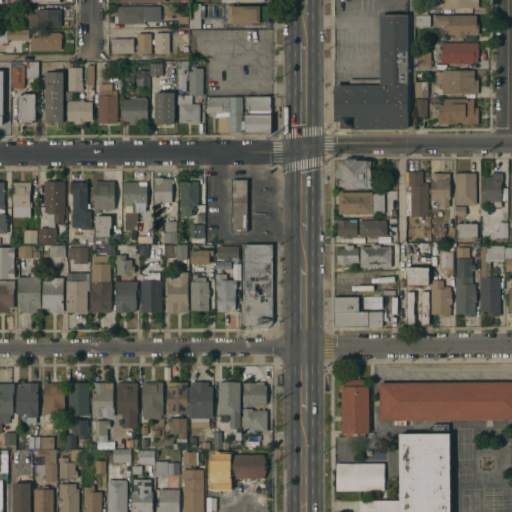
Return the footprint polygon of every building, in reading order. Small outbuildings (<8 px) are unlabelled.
[(476,0),(476,7),(456,7),(456,8),(443,8),(443,0),(476,0)] [(189,4),(200,4),(199,5),(203,5),(203,18),(201,18),(201,21),(199,21),(199,28),(189,28),(189,4)] [(259,22),(251,22),(251,23),(231,23),(226,23),(226,4),(232,4),(232,6),(267,6),(267,22),(259,22)] [(426,14),(415,14),(415,5),(426,5),(426,14)] [(117,16),(116,16),(116,7),(117,7),(117,6),(143,6),(144,23),(117,23),(117,16)] [(60,27),(35,27),(35,25),(24,25),(24,13),(35,13),(35,9),(60,9),(60,27)] [(406,128),(350,128),(338,128),(338,121),(334,121),(333,84),(348,84),(348,79),(378,79),(378,15),(406,14),(406,128)] [(429,26),(415,26),(415,15),(429,15),(429,26)] [(477,22),(477,34),(476,34),(476,41),(462,41),(462,37),(453,37),(453,34),(447,34),(447,29),(443,29),(443,25),(433,25),(433,15),(475,15),(475,22),(477,22)] [(28,29),(28,39),(6,39),(6,30),(28,29)] [(0,41),(27,41),(27,34),(4,35),(3,30),(0,30),(0,41)] [(29,37),(37,37),(37,32),(59,32),(59,34),(61,34),(61,41),(60,41),(60,50),(29,50),(29,37)] [(150,53),(136,53),(136,33),(150,33),(150,53)] [(168,53),(154,53),(154,33),(167,33),(168,53)] [(111,52),(111,39),(132,39),(132,52),(111,52)] [(476,56),(475,56),(475,61),(472,61),(472,63),(440,62),(440,42),(477,42),(476,56)] [(429,69),(415,69),(415,51),(429,51),(429,69)] [(37,78),(25,78),(25,65),(23,65),(23,86),(20,86),(20,87),(15,87),(15,88),(11,88),(11,65),(10,65),(11,61),(37,61),(37,78)] [(187,61),(187,80),(185,80),(185,90),(181,91),(181,89),(177,89),(177,61),(187,61)] [(149,63),(161,63),(161,76),(149,76),(149,63)] [(202,65),(201,95),(188,94),(188,65),(202,65)] [(81,90),(67,91),(67,67),(80,67),(81,90)] [(148,85),(135,85),(135,79),(136,79),(136,70),(148,70),(148,85)] [(472,79),(476,79),(476,93),(461,93),(461,92),(449,92),(449,93),(441,93),(441,82),(435,82),(435,71),(441,71),(441,70),(472,70),(472,79)] [(43,72),(43,86),(45,86),(45,122),(62,122),(62,72),(43,72)] [(426,81),(426,97),(415,97),(415,81),(426,81)] [(98,84),(111,83),(111,95),(116,95),(116,123),(97,123),(97,95),(98,95),(98,93),(99,93),(98,84)] [(154,124),(153,92),(173,92),(173,123),(154,124)] [(34,121),(33,122),(31,123),(21,123),(19,122),(18,121),(18,120),(18,95),(22,95),(22,93),(34,93),(34,120),(34,121)] [(132,99),(132,97),(145,97),(145,99),(147,99),(147,118),(137,118),(137,124),(128,124),(128,121),(121,121),(121,99),(132,99)] [(244,133),(244,131),(216,132),(216,115),(228,116),(228,112),(221,112),(221,113),(215,113),(215,115),(209,114),(209,113),(205,113),(205,99),(207,99),(207,97),(241,97),(241,121),(244,121),(244,115),(247,115),(247,106),(244,106),(244,97),(269,97),(269,115),(270,115),(270,133),(244,133)] [(425,98),(425,115),(415,115),(415,98),(425,98)] [(472,107),(477,107),(477,123),(460,123),(460,121),(455,121),(455,123),(436,123),(436,104),(442,104),(442,98),(472,98),(472,107)] [(84,121),(84,123),(73,123),(73,121),(66,121),(66,102),(67,102),(67,100),(83,100),(83,101),(91,101),(91,121),(84,121)] [(178,103),(198,104),(198,123),(178,122),(178,103)] [(340,160),(343,160),(343,158),(355,158),(355,160),(365,160),(365,161),(372,161),(372,165),(368,165),(369,180),(373,180),(373,188),(344,188),(344,186),(340,186),(337,184),(337,180),(339,177),(339,169),(337,166),(337,162),(339,160),(340,160)] [(421,215),(421,219),(417,219),(417,215),(405,215),(405,185),(406,185),(406,170),(421,170),(421,182),(426,182),(426,215),(421,215)] [(448,172),(448,199),(447,199),(447,206),(438,206),(438,202),(435,202),(435,199),(430,199),(430,172),(448,172)] [(474,172),(474,204),(455,204),(455,172),(474,172)] [(479,176),(490,176),(490,172),(503,172),(503,185),(499,185),(500,215),(487,215),(486,204),(479,204),(479,176)] [(170,183),(170,187),(171,187),(171,189),(170,189),(170,191),(171,191),(171,193),(170,193),(170,194),(171,194),(171,197),(170,197),(170,202),(167,202),(167,206),(163,206),(163,204),(161,204),(161,205),(159,205),(159,204),(156,204),(156,206),(154,206),(154,204),(153,204),(153,177),(155,177),(155,176),(158,176),(158,177),(161,177),(161,178),(170,178),(170,180),(172,180),(172,183),(170,183)] [(245,180),(245,231),(230,231),(230,180),(245,180)] [(63,181),(63,214),(62,214),(62,222),(52,222),(52,213),(43,213),(43,204),(42,204),(42,181),(63,181)] [(113,209),(99,209),(99,210),(94,210),(94,209),(94,181),(113,181),(113,209)] [(145,181),(145,207),(144,207),(144,212),(136,212),(136,230),(124,230),(123,212),(131,212),(131,206),(122,206),(122,182),(145,181)] [(196,182),(196,205),(192,205),(192,209),(190,209),(190,216),(179,216),(179,205),(179,181),(196,182)] [(29,182),(29,195),(28,195),(28,202),(30,202),(30,207),(29,207),(29,217),(12,217),(11,182),(29,182)] [(85,211),(89,211),(90,229),(76,229),(76,227),(70,227),(70,215),(71,215),(71,193),(69,193),(69,182),(85,182),(85,211)] [(371,192),(371,193),(382,193),(383,212),(371,212),(371,213),(337,213),(337,192),(371,192)] [(463,214),(455,214),(455,206),(464,206),(463,214)] [(109,215),(109,227),(108,227),(108,235),(107,235),(107,243),(94,243),(94,235),(94,215),(109,215)] [(342,238),(342,235),(335,235),(335,219),(347,219),(359,218),(359,219),(384,219),(384,222),(390,222),(390,231),(385,231),(385,235),(375,235),(375,237),(367,237),(367,235),(359,235),(359,238),(342,238)] [(175,242),(162,242),(162,233),(165,233),(165,221),(175,221),(175,242)] [(498,222),(506,222),(506,237),(498,237),(498,222)] [(456,223),(475,223),(475,238),(456,238),(456,223)] [(55,227),(55,243),(38,243),(38,227),(55,227)] [(35,229),(35,242),(23,243),(22,230),(35,229)] [(151,233),(151,243),(141,244),(141,233),(151,233)] [(97,255),(97,245),(104,245),(113,244),(113,255),(97,255)] [(175,259),(175,257),(164,257),(163,245),(175,245),(175,244),(185,244),(185,259),(175,259)] [(266,328),(242,328),(242,244),(271,244),(271,323),(266,328)] [(342,247),(342,244),(351,244),(351,247),(357,247),(357,261),(349,261),(349,264),(344,264),(344,265),(340,265),(340,264),(335,264),(335,247),(342,247)] [(358,246),(369,246),(369,244),(378,244),(379,246),(389,246),(389,266),(359,267),(358,246)] [(35,250),(30,250),(30,258),(17,258),(17,245),(35,245),(35,250)] [(63,256),(48,256),(48,245),(63,245),(63,256)] [(139,257),(139,245),(147,245),(147,257),(139,257)] [(479,245),(502,245),(502,261),(489,261),(489,277),(498,277),(498,315),(485,315),(485,310),(479,310),(479,280),(479,245)] [(237,261),(222,260),(222,258),(216,258),(216,246),(237,246),(237,261)] [(0,247),(13,247),(13,257),(12,257),(12,268),(13,268),(13,278),(0,278),(0,247)] [(86,263),(72,263),(72,259),(66,259),(66,247),(86,247),(86,263)] [(452,274),(445,274),(445,269),(438,269),(437,248),(445,247),(445,251),(451,250),(452,274)] [(455,257),(455,247),(468,247),(468,257),(455,257)] [(212,255),(208,255),(208,263),(189,263),(189,250),(212,250),(212,255)] [(511,250),(503,250),(504,271),(511,270),(511,250)] [(124,255),(124,260),(130,260),(130,266),(133,266),(133,273),(130,273),(130,274),(115,274),(115,255),(124,255)] [(473,283),(473,289),(474,289),(474,301),(473,301),(473,316),(462,316),(462,313),(455,313),(455,258),(470,258),(470,264),(473,264),(473,271),(470,271),(470,276),(471,276),(471,283),(473,283)] [(109,263),(109,281),(110,281),(110,312),(90,312),(90,263),(109,263)] [(426,267),(426,285),(419,285),(419,287),(413,287),(413,285),(405,285),(406,267),(426,267)] [(216,311),(216,306),(215,306),(215,290),(214,290),(214,271),(221,271),(221,274),(225,274),(225,280),(235,280),(235,288),(234,288),(234,311),(216,311)] [(139,312),(139,280),(142,280),(142,275),(146,275),(146,272),(158,272),(158,280),(160,280),(160,312),(139,312)] [(186,311),(176,311),(176,313),(166,313),(165,274),(174,274),(174,272),(186,272),(186,311)] [(65,312),(65,273),(88,273),(88,290),(85,290),(85,312),(65,312)] [(39,277),(38,308),(35,308),(35,312),(19,312),(20,308),(16,308),(16,276),(39,277)] [(61,312),(48,312),(48,308),(41,308),(41,280),(49,281),(49,277),(62,278),(61,312)] [(193,281),(193,277),(204,277),(204,281),(206,281),(207,310),(189,311),(189,281),(193,281)] [(441,279),(441,286),(449,286),(449,291),(450,291),(450,303),(448,303),(448,316),(437,316),(437,313),(430,313),(430,279),(441,279)] [(12,296),(12,307),(10,307),(10,312),(5,312),(0,312),(0,280),(14,280),(14,296),(12,296)] [(136,281),(136,288),(137,288),(137,296),(135,296),(135,308),(134,308),(134,311),(114,311),(114,281),(136,281)] [(413,291),(413,324),(405,324),(405,291),(413,291)] [(427,291),(427,325),(419,325),(419,291),(427,291)] [(333,327),(334,297),(356,297),(356,311),(376,311),(376,326),(333,327)] [(360,310),(379,311),(379,299),(360,298),(360,310)] [(364,433),(364,437),(345,437),(345,433),(340,433),(340,386),(345,386),(345,379),(363,379),(363,386),(367,386),(367,432),(364,433)] [(511,419),(378,420),(378,382),(511,381),(511,419)] [(63,417),(51,417),(51,421),(43,421),(43,417),(42,417),(42,382),(63,382),(63,417)] [(87,415),(67,415),(67,383),(87,382),(87,415)] [(136,414),(135,414),(136,428),(120,428),(120,414),(115,414),(115,382),(136,382),(136,414)] [(161,414),(159,414),(159,419),(142,419),(142,415),(140,415),(140,382),(146,382),(146,384),(155,384),(155,382),(161,382),(161,414)] [(186,413),(166,413),(165,387),(172,386),(172,382),(186,382),(186,413)] [(212,418),(188,418),(188,386),(191,386),(191,382),(208,382),(208,386),(211,386),(212,418)] [(239,382),(239,428),(228,427),(229,418),(229,415),(228,414),(228,421),(219,421),(219,415),(217,415),(217,382),(238,382),(239,382)] [(263,382),(263,385),(265,385),(265,404),(251,405),(251,410),(265,410),(265,430),(256,430),(256,433),(241,433),(241,408),(242,408),(242,382),(263,382)] [(0,383),(13,383),(13,399),(11,399),(11,414),(8,414),(8,420),(0,420),(0,383)] [(24,417),(24,413),(16,413),(16,387),(16,384),(22,384),(22,383),(37,383),(36,417),(35,417),(35,423),(25,422),(25,417),(24,417)] [(112,383),(112,417),(91,417),(91,383),(112,383)] [(185,439),(177,439),(177,433),(169,433),(169,425),(166,425),(166,418),(185,418),(185,439)] [(86,439),(78,439),(78,434),(71,434),(71,428),(68,428),(68,421),(71,421),(71,419),(87,420),(86,439)] [(108,420),(108,428),(105,428),(106,441),(97,441),(97,440),(90,440),(90,421),(108,420)] [(14,449),(6,449),(6,448),(2,447),(2,432),(14,432),(14,449)] [(448,511),(358,511),(358,500),(398,500),(397,433),(448,433),(448,511)] [(74,435),(74,448),(65,448),(65,434),(74,435)] [(27,448),(27,436),(40,436),(40,448),(27,448)] [(40,436),(52,436),(52,449),(40,449),(40,448),(40,436)] [(163,448),(163,437),(172,437),(172,444),(175,444),(175,448),(163,448)] [(136,447),(128,447),(128,439),(136,439),(136,447)] [(55,449),(54,481),(43,481),(43,464),(33,464),(33,449),(40,449),(52,449),(55,449)] [(80,461),(69,461),(69,449),(80,449),(80,461)] [(129,462),(111,462),(111,449),(129,449),(129,462)] [(153,464),(138,464),(138,450),(152,450),(153,464)] [(202,511),(182,511),(182,489),(183,489),(182,478),(180,478),(180,469),(182,469),(181,452),(196,451),(196,465),(188,465),(188,470),(202,470),(202,511)] [(265,462),(263,463),(264,470),(265,470),(262,478),(253,478),(253,480),(249,480),(249,478),(232,478),(232,491),(209,491),(209,454),(262,454),(265,462)] [(67,457),(67,462),(73,462),(73,470),(76,470),(76,477),(73,477),(73,478),(58,478),(58,457),(67,457)] [(103,461),(95,460),(94,471),(103,471),(103,461)] [(166,461),(166,476),(155,476),(155,461),(166,461)] [(335,463),(382,463),(382,490),(335,490),(335,463)] [(131,474),(130,466),(140,466),(140,473),(131,474)] [(149,479),(149,491),(151,491),(151,511),(130,511),(130,491),(132,491),(132,479),(149,479)] [(125,511),(106,511),(106,480),(124,480),(125,481),(125,511)] [(29,483),(29,511),(11,511),(11,483),(29,483)] [(77,511),(58,511),(58,506),(57,506),(57,495),(57,484),(74,483),(74,489),(77,489),(77,511)] [(41,489),(41,486),(47,486),(47,489),(51,489),(51,511),(32,511),(32,489),(41,489)] [(93,487),(93,492),(100,492),(100,511),(82,511),(82,487),(93,487)] [(178,489),(178,511),(157,511),(157,489),(178,489)]
